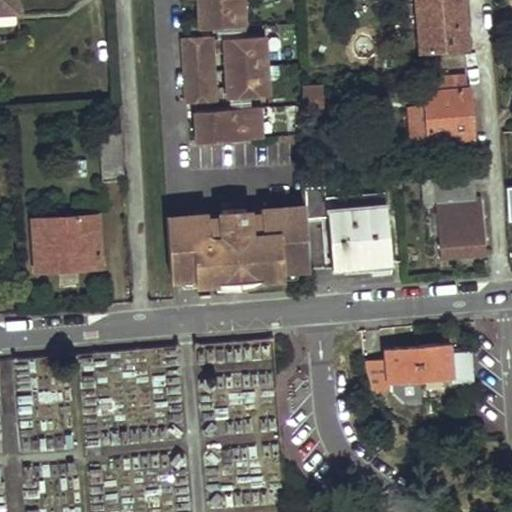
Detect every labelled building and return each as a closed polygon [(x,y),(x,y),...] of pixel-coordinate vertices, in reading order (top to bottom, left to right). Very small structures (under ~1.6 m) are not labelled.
[(0,0),(0,14),(18,13),(16,0),(0,0)] [(198,0),(200,26),(218,25),(242,24),(241,0),(198,0)] [(417,0),(420,51),(468,48),(464,0),(417,0)] [(0,40),(20,40),(18,13),(0,14),(0,40)] [(242,24),(218,25),(218,36),(226,35),(248,34),(247,23),(242,24)] [(214,33),(185,35),(188,92),(216,90),(214,33)] [(410,142),(472,138),(469,89),(466,89),(465,72),(424,75),(426,108),(408,109),(410,142)] [(322,108),(320,82),(300,84),(301,109),(322,108)] [(268,86),(229,89),(229,95),(269,93),(268,86)] [(216,90),(188,92),(189,99),(217,97),(216,90)] [(259,105),(196,108),(197,139),(260,135),(259,105)] [(103,182),(124,181),(120,133),(100,134),(103,182)] [(440,259),(484,256),(480,199),(473,199),(472,174),(434,177),(440,259)] [(325,175),(304,177),(305,189),(326,187),(325,175)] [(331,269),(390,265),(386,205),(385,205),(361,207),(361,198),(327,199),(326,187),(305,189),(306,208),(307,221),(327,220),(331,269)] [(361,207),(385,205),(384,196),(361,198),(361,207)] [(180,216),(166,217),(170,277),(182,276),(195,275),(196,281),(218,280),(260,277),(283,275),(283,270),(297,269),(309,268),(307,221),(306,208),(249,212),(248,208),(221,209),(221,213),(180,216)] [(34,270),(97,267),(95,215),(31,218),(34,270)] [(297,279),(297,269),(283,270),(283,275),(283,280),(297,279)] [(195,275),(182,276),(183,286),(196,285),(196,281),(195,275)] [(260,277),(218,280),(218,284),(227,286),(233,286),(239,286),(242,286),(246,286),(251,285),(256,284),(261,282),(260,277)] [(450,383),(474,381),(471,351),(449,352),(448,342),(415,345),(418,380),(449,377),(450,383)] [(386,382),(418,380),(415,345),(385,348),(385,358),(364,360),(369,390),(386,388),(386,382)]
